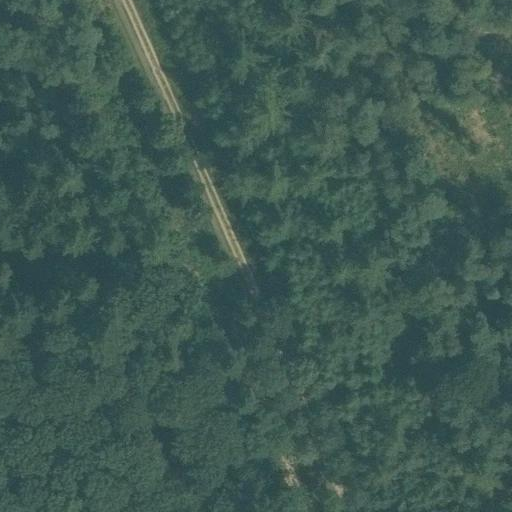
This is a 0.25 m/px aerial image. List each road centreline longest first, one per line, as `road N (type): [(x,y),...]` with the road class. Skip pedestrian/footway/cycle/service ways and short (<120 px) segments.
road 1 (track): [(128,0),(353,511)]
road 2 (track): [(174,104),(368,0)]
